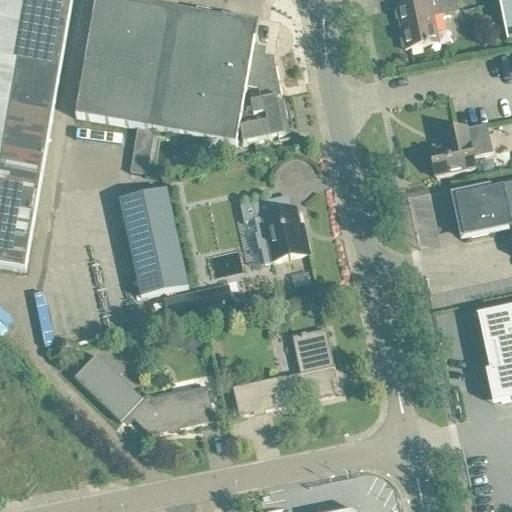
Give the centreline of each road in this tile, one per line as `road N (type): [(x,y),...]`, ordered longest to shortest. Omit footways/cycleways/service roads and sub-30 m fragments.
road 1 (unclassified): [(409,443),(333,105),(323,0)]
road 2 (unclassified): [(409,443),(69,511)]
road 3 (unknown): [(87,0),(67,192)]
